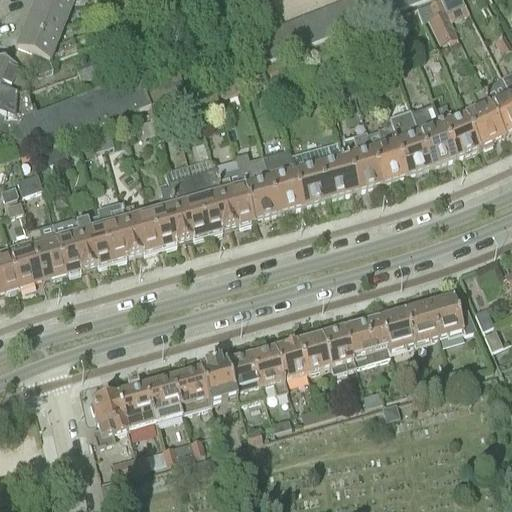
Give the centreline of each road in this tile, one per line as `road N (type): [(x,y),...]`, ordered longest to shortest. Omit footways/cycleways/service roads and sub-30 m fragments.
road 1 (secondary): [(511,195),(425,230),(0,358)]
road 2 (secondary): [(56,363),(511,222)]
road 3 (residential): [(56,363),(86,511)]
